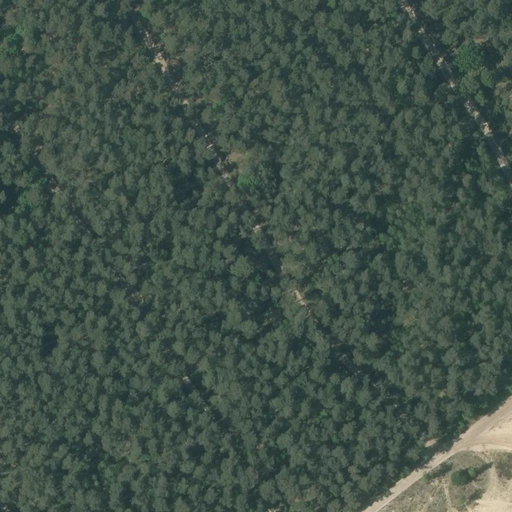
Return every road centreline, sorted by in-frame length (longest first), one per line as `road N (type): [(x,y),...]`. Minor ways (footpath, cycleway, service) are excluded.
road 1 (track): [(441,451),(320,333),(124,0)]
road 2 (track): [(511,188),(395,0)]
road 3 (track): [(511,397),(357,509)]
